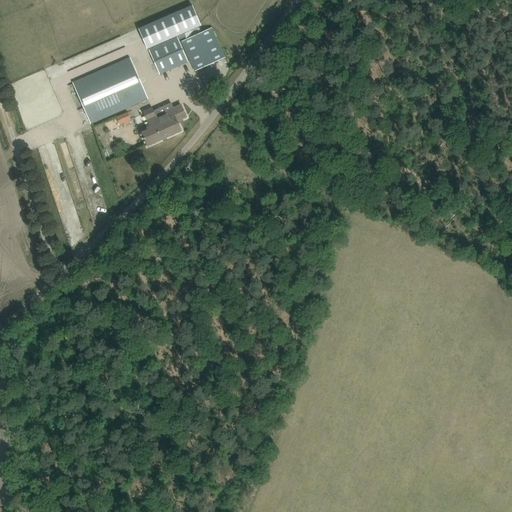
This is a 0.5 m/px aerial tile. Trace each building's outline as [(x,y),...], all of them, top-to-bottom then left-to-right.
[(193,6),(139,29),(148,49),(178,36),(179,39),(185,36),(187,39),(204,32),(201,26),(200,23),(193,6)] [(181,42),(191,62),(195,71),(225,58),(211,28),(181,42)] [(149,51),(155,65),(159,74),(188,62),(177,38),(149,51)] [(73,84),(92,125),(148,99),(130,59),(73,84)] [(141,132),(147,146),(181,131),(177,122),(186,117),(181,105),(155,116),(153,110),(144,114),(151,128),(141,132)] [(128,113),(116,118),(120,125),(124,123),(125,126),(129,124),(128,122),(131,121),(128,113)]
